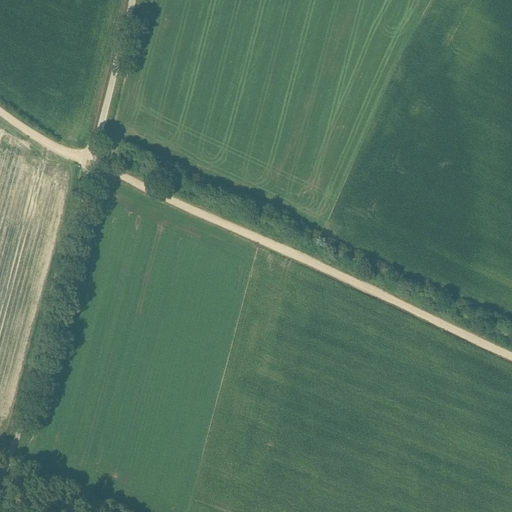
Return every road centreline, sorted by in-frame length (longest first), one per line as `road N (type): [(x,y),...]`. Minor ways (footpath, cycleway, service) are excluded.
road 1 (track): [(0,107),(31,131),(511,354)]
road 2 (unclassified): [(0,491),(134,0)]
